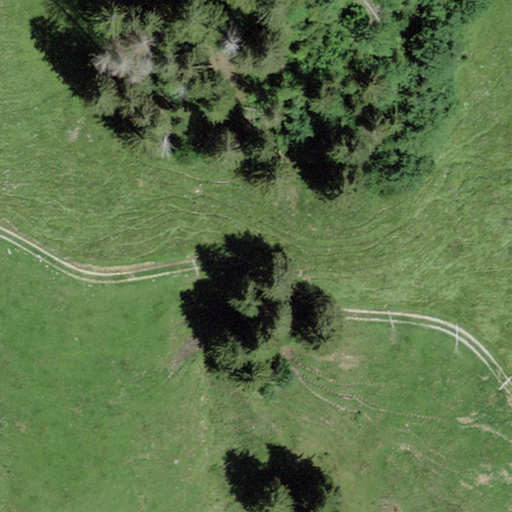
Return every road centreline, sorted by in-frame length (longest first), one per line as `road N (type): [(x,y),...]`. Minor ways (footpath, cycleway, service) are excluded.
road 1 (track): [(511,381),(470,336),(438,320),(307,306),(246,266),(105,279),(0,244)]
road 2 (track): [(511,26),(464,266),(438,320)]
